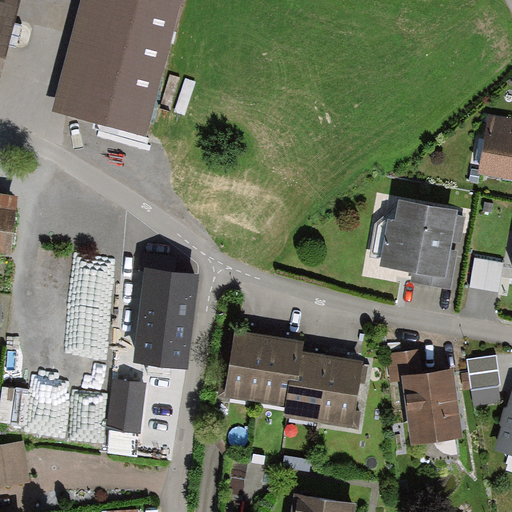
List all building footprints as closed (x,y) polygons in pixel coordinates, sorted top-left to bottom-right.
[(0,0),(0,90),(23,0),(0,0)] [(82,0),(55,112),(145,134),(178,0),(82,0)] [(475,175),(511,182),(511,134),(506,133),(508,123),(487,118),(475,175)] [(0,255),(8,256),(16,200),(0,197),(0,255)] [(451,251),(453,243),(463,245),(468,217),(458,216),(459,212),(398,201),(395,219),(387,217),(377,269),(411,275),(410,281),(453,289),(460,252),(451,251)] [(103,351),(114,256),(77,252),(66,347),(103,351)] [(504,264),(477,260),(472,289),(499,294),(504,264)] [(189,373),(200,276),(141,269),(130,366),(189,373)] [(216,397),(256,404),(269,338),(235,331),(228,370),(221,368),(216,397)] [(256,404),(286,409),(290,384),(301,385),(306,356),(308,345),(269,338),(256,404)] [(453,439),(446,375),(415,378),(412,353),(386,356),(389,384),(403,382),(410,444),(453,439)] [(468,390),(495,387),(491,355),(464,358),(468,390)] [(285,419),(320,424),(331,360),(306,356),(301,385),(290,384),(286,409),(285,419)] [(320,424),(358,431),(362,413),(357,412),(361,386),(365,386),(369,366),(331,360),(320,424)] [(148,386),(113,382),(108,432),(144,435),(148,386)] [(511,389),(510,389),(494,450),(511,454),(511,389)] [(307,454),(310,440),(291,436),(288,449),(307,454)] [(27,441),(0,446),(0,485),(35,479),(27,441)] [(286,454),(286,465),(310,466),(311,455),(286,454)] [(357,511),(358,505),(295,496),(292,511),(357,511)]
